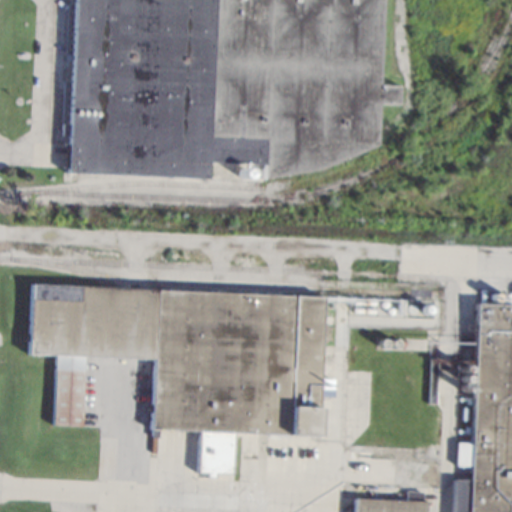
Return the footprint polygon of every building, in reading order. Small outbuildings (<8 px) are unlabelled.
[(380,0),(377,83),(398,84),(397,104),(377,103),(375,144),(317,168),(262,178),(262,164),(207,161),(206,178),(66,172),(73,0),(380,0)] [(321,296),(318,363),(331,364),(330,396),(317,396),(316,435),(233,432),(231,474),(214,473),(214,477),(206,477),(206,472),(196,472),(198,430),(158,428),(157,437),(151,437),(151,428),(149,428),(152,358),(82,355),(79,425),(51,424),(54,354),(27,353),(30,283),(321,296)] [(511,303),(511,511),(465,511),(474,302),(511,303)] [(435,358),(433,403),(426,403),(428,357),(435,358)] [(394,452),(393,460),(348,458),(348,450),(394,452)] [(464,511),(466,480),(452,479),(450,511),(464,511)] [(421,490),(420,500),(423,500),(422,511),(351,511),(352,497),(404,500),(404,490),(421,490)]
